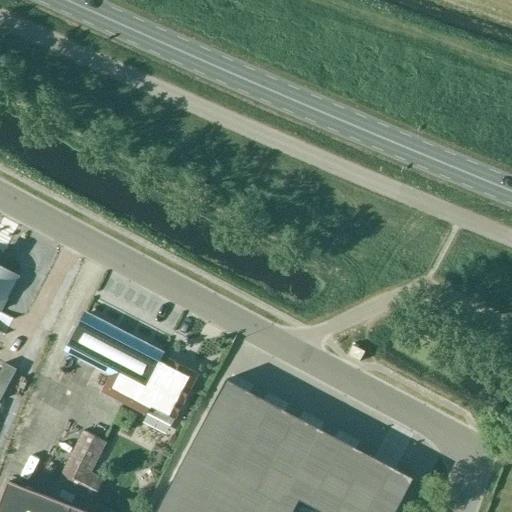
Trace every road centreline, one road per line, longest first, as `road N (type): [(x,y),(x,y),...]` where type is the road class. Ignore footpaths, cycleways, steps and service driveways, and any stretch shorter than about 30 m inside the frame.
road 1 (primary): [(511,191),(63,0)]
road 2 (unclassified): [(284,347),(0,196)]
road 3 (unclassified): [(460,511),(482,451),(284,347)]
road 4 (unclassified): [(511,328),(423,283),(284,347)]
